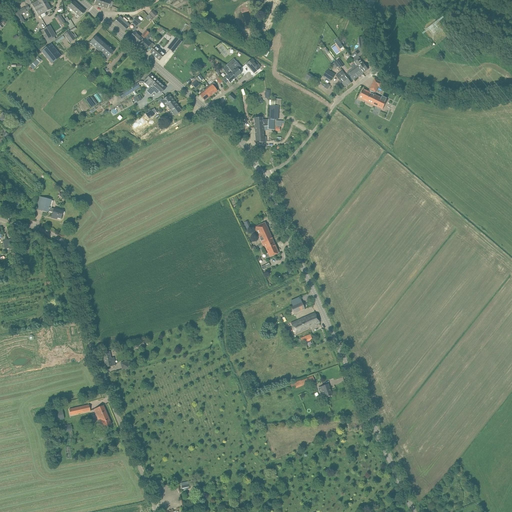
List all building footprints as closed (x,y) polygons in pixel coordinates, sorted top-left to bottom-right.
[(39,0),(32,4),(35,10),(47,3),(45,0),(39,0)] [(113,2),(106,0),(102,0),(101,6),(107,9),(108,6),(111,7),(113,2)] [(74,1),(68,7),(80,17),(85,11),(74,1)] [(35,10),(38,16),(51,9),(47,3),(35,10)] [(25,7),(14,13),(18,20),(22,18),(21,15),(27,11),(25,7)] [(148,21),(150,19),(151,20),(157,15),(153,11),(145,18),(148,21)] [(60,14),(56,17),(61,24),(64,22),(60,16),(61,15),(60,14)] [(130,25),(120,16),(114,23),(124,32),(130,25)] [(141,22),(136,17),(132,22),(137,27),(141,22)] [(49,26),(46,28),(52,38),(55,36),(49,26)] [(43,29),(41,31),(49,45),(50,43),(51,43),(49,40),(52,38),(46,28),(43,29)] [(139,32),(136,30),(130,36),(138,44),(142,39),(137,34),(139,32)] [(70,43),(77,38),(74,34),(72,35),(69,31),(64,35),(70,43)] [(139,45),(145,50),(151,44),(147,40),(152,35),(150,32),(149,33),(145,39),(139,45)] [(89,43),(95,48),(102,41),(96,35),(89,43)] [(176,37),(167,48),(173,52),(181,42),(176,37)] [(359,47),(355,51),(359,57),(365,52),(363,37),(358,38),(359,47)] [(98,50),(97,51),(98,52),(97,53),(102,58),(104,56),(107,59),(114,51),(102,41),(95,48),(98,50)] [(49,45),(41,51),(51,63),(61,56),(50,43),(49,45)] [(159,61),(165,54),(156,46),(150,53),(159,61)] [(363,73),(368,69),(363,63),(358,56),(353,60),(357,65),(358,67),(363,73)] [(33,69),(41,60),(38,57),(29,66),(33,69)] [(252,59),(246,64),(254,73),(260,68),(252,59)] [(344,66),(339,59),(336,62),(339,66),(341,68),(344,66)] [(237,63),(230,69),(236,77),(242,73),(240,71),(242,68),(237,63)] [(224,71),(227,75),(225,77),(230,83),(236,77),(230,69),(226,65),(222,69),(224,71)] [(354,80),(363,73),(358,67),(357,65),(347,72),(350,76),(351,76),(353,80),(354,80)] [(335,75),(328,70),(323,77),(331,81),(335,75)] [(342,71),(336,75),(340,81),(344,86),(348,84),(349,85),(351,83),(345,74),(342,71)] [(144,81),(143,82),(147,86),(149,87),(152,85),(156,80),(156,79),(150,74),(147,78),(144,81)] [(308,74),(305,78),(311,82),(314,77),(308,74)] [(152,85),(149,87),(157,94),(159,92),(161,93),(163,92),(166,88),(156,80),(152,85)] [(380,87),(382,83),(375,80),(370,89),(375,92),(378,86),(380,87)] [(135,91),(140,87),(138,83),(119,94),(122,99),(127,96),(128,98),(136,93),(135,91)] [(214,83),(204,91),(210,97),(217,91),(214,87),(216,86),(214,83)] [(387,100),(386,100),(387,98),(382,96),(381,98),(363,89),(359,98),(383,109),(387,100)] [(204,91),(199,95),(205,101),(210,97),(204,91)] [(163,107),(166,105),(173,100),(169,95),(162,100),(161,101),(162,103),(161,104),(160,106),(161,107),(163,107)] [(173,100),(166,105),(175,116),(181,111),(173,100)] [(269,105),(268,119),(274,120),(278,120),(279,106),(269,105)] [(151,110),(145,114),(149,119),(154,116),(153,115),(153,114),(151,110)] [(3,114),(0,118),(5,122),(8,117),(3,114)] [(259,118),(254,118),(254,127),(268,126),(268,124),(274,124),(274,120),(268,119),(268,121),(263,121),(262,120),(262,117),(259,118)] [(134,128),(139,125),(139,126),(145,122),(142,118),(136,122),(132,125),(134,128)] [(268,126),(254,127),(255,130),(256,143),(264,142),(266,142),(266,137),(264,137),(263,131),(268,130),(268,129),(274,129),(274,124),(268,124),(268,126)] [(51,200),(42,198),(39,210),(48,212),(48,211),(53,212),(51,218),(56,219),(57,217),(61,218),(63,210),(54,208),(50,207),(51,200)] [(254,227),(262,244),(272,240),(265,223),(254,227)] [(265,254),(267,258),(278,253),(272,240),(262,244),(264,248),(265,248),(268,253),(265,254)] [(304,309),(302,302),(291,307),(293,313),(304,309)] [(296,334),(315,325),(320,323),(315,312),(291,323),(296,334)] [(301,338),(302,343),(312,339),(310,335),(301,338)] [(111,358),(109,351),(102,352),(105,367),(115,365),(114,357),(111,358)] [(129,368),(128,361),(121,363),(122,370),(129,368)] [(311,383),(309,377),(294,383),(295,384),(292,385),(293,388),(295,387),(296,388),(311,383)] [(319,391),(322,399),(332,395),(328,384),(319,387),(321,390),(319,391)] [(89,405),(69,410),(70,415),(90,411),(89,405)] [(100,420),(104,427),(111,424),(103,405),(94,409),(99,421),(100,420)] [(62,410),(54,412),(54,413),(50,414),(52,421),(55,420),(56,421),(64,419),(62,410)]
